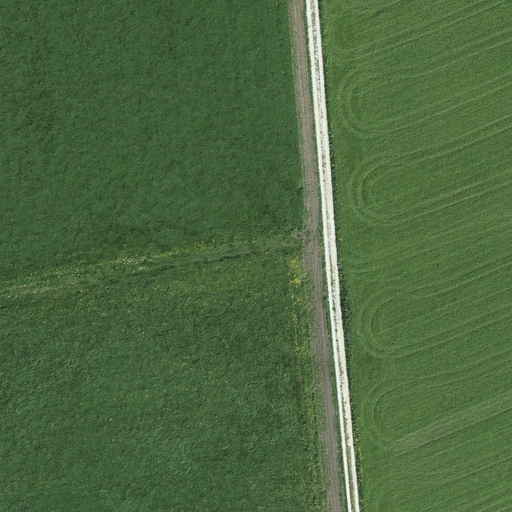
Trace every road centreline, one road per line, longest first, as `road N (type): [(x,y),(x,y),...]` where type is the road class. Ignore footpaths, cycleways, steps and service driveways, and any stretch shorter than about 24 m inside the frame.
road 1 (track): [(315,0),(354,511)]
road 2 (track): [(0,292),(333,236)]
